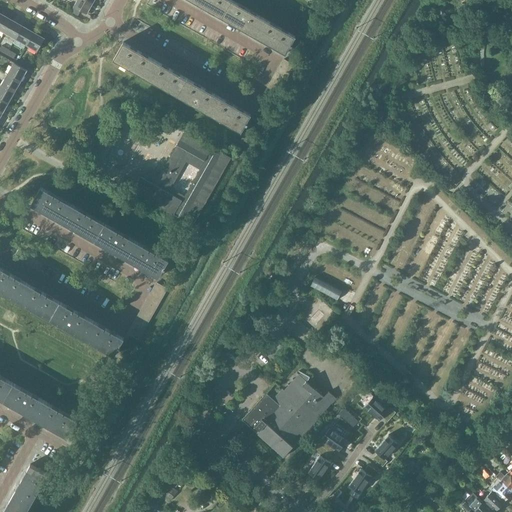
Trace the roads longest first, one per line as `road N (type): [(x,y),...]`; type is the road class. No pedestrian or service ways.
road 1 (residential): [(0,199),(144,283),(123,327),(0,255)]
road 2 (residential): [(110,22),(249,102),(274,60),(166,0)]
road 3 (residential): [(0,162),(72,33)]
